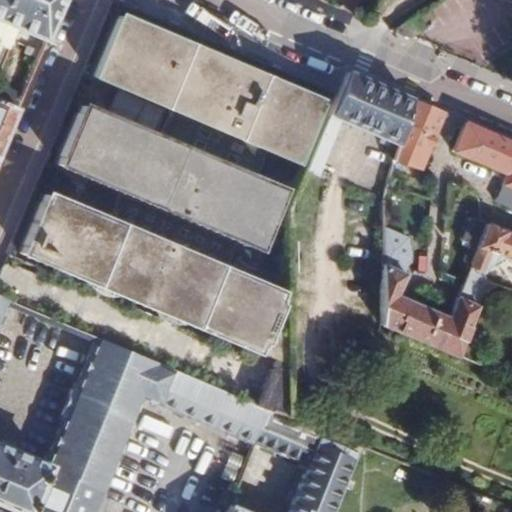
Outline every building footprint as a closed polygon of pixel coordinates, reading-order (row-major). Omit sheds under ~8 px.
[(0,0),(0,20),(50,41),(66,0),(0,0)] [(258,403),(272,409),(291,416),(289,295),(234,272),(245,244),(260,250),(286,189),(261,179),(273,151),(297,161),(323,100),(120,15),(95,76),(178,110),(167,138),(84,104),(59,165),(125,193),(114,221),(46,192),(21,254),(274,361),(258,403)] [(426,26),(419,17),(395,32),(409,38),(426,26)] [(409,98),(345,71),(336,92),(334,97),(304,169),(317,174),(340,120),(396,143),(409,98)] [(116,110),(136,117),(140,105),(121,98),(116,110)] [(409,98),(396,143),(390,161),(417,169),(441,112),(427,106),(409,98)] [(0,158),(21,110),(0,101),(0,158)] [(511,141),(462,121),(450,149),(504,171),(492,199),(511,207),(511,141)] [(463,265),(475,270),(477,266),(480,262),(488,254),(500,252),(506,253),(511,254),(511,235),(482,222),(480,225),(469,220),(460,240),(471,244),(463,265)] [(378,322),(441,349),(453,354),(484,281),(487,275),(475,270),(463,265),(441,313),(390,291),(398,271),(396,269),(398,263),(387,258),(388,254),(379,250),(378,322)] [(13,300),(0,294),(0,503),(19,511),(98,511),(146,396),(258,443),(259,440),(272,409),(258,403),(102,337),(81,389),(78,388),(66,416),(68,417),(49,464),(0,443),(0,325),(2,321),(3,321),(13,300)] [(333,511),(362,446),(291,416),(272,409),(259,440),(266,443),(266,447),(304,462),(306,459),(312,462),(290,511),(248,511),(232,505),(229,511),(333,511)]
